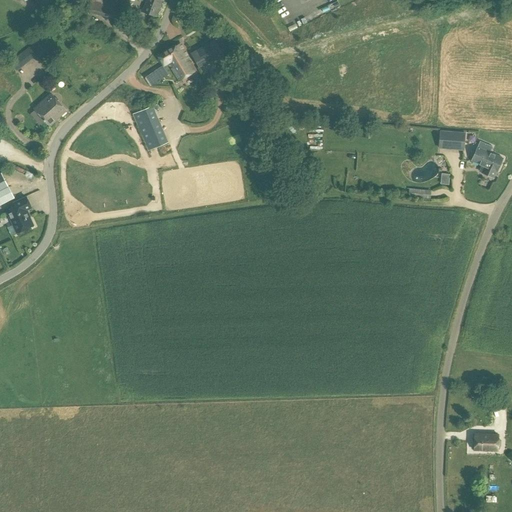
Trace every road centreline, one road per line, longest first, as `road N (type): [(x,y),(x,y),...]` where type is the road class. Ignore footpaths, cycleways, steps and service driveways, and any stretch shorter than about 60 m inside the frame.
road 1 (track): [(48,235),(332,196),(497,211)]
road 2 (unclassified): [(0,279),(48,235),(52,144),(69,118),(149,48),(173,0)]
road 3 (unclassified): [(440,511),(447,356),(473,268),(511,184)]
